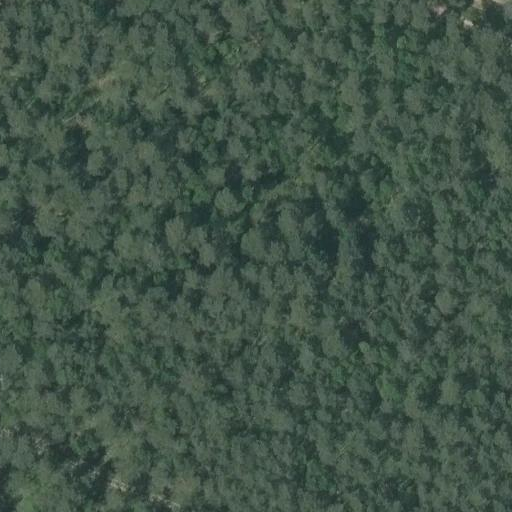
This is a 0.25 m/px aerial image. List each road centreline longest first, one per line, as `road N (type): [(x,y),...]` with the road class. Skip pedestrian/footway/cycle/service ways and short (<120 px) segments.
road 1 (track): [(144,511),(0,443)]
road 2 (unknown): [(401,0),(511,50)]
